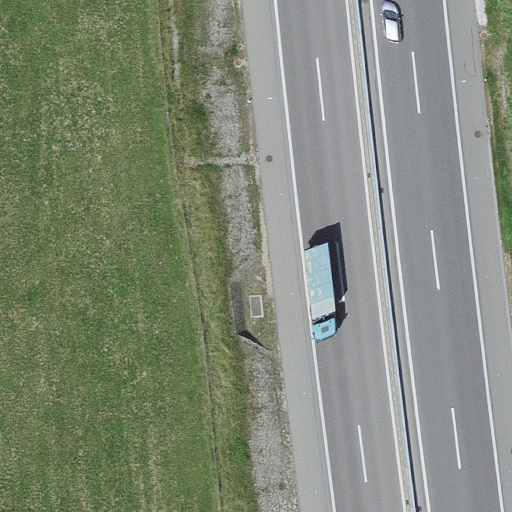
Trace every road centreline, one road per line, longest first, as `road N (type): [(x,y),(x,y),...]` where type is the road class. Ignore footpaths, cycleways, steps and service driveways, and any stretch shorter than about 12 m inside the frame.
road 1 (motorway): [(466,511),(408,0)]
road 2 (motorway): [(312,0),(369,511)]
